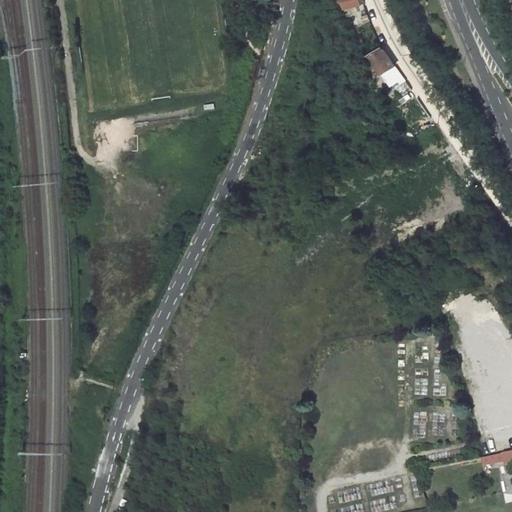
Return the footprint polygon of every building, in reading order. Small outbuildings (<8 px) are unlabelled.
[(368,16),(367,12),(367,11),(366,9),(359,11),(362,18),(368,16)] [(397,67),(384,48),(374,55),(386,74),(397,67)] [(385,75),(389,83),(383,87),(387,96),(405,85),(404,83),(407,80),(404,76),(403,76),(397,67),(386,74),(385,75)] [(422,130),(433,124),(429,118),(419,125),(422,130)] [(511,451),(503,453),(505,461),(511,459),(511,451)]
